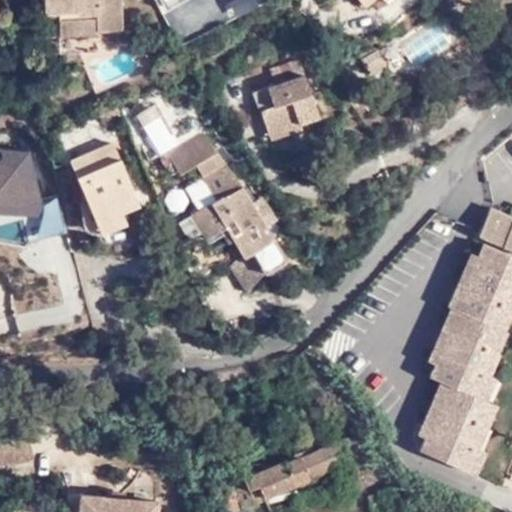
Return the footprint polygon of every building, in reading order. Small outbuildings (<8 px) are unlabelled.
[(124,29),(122,0),(44,0),(45,10),(46,10),(60,11),(60,17),(60,19),(97,18),(97,28),(100,28),(124,29)] [(100,32),(100,28),(97,28),(97,18),(60,19),(60,32),(100,32)] [(317,115),(298,60),(270,70),(275,84),(267,88),(273,106),(261,111),(269,138),(300,127),(299,121),(317,115)] [(192,164),(199,176),(212,199),(204,203),(186,214),(202,240),(216,231),(222,227),(230,240),(240,257),(249,252),(261,273),(283,259),(238,184),(200,132),(166,153),(177,172),(192,164)] [(137,205),(111,145),(68,164),(97,234),(123,222),(119,213),(137,205)] [(212,199),(199,176),(191,181),(204,203),(212,199)] [(511,250),(511,218),(489,209),(477,236),(511,250)] [(222,227),(216,231),(224,244),(230,240),(222,227)] [(511,282),(511,256),(482,244),(477,256),(470,253),(465,264),(472,266),(469,273),(462,271),(446,306),(450,308),(434,345),(440,348),(438,354),(431,352),(427,360),(434,363),(429,376),(439,381),(423,418),(430,421),(427,428),(420,425),(416,433),(423,437),(418,450),(457,467),(467,445),(460,442),(480,397),(469,392),(479,370),(472,367),(490,324),(486,322),(504,279),(511,282)] [(252,278),(261,273),(249,252),(240,257),(252,278)] [(472,266),(465,264),(462,271),(469,273),(472,266)] [(511,282),(504,279),(486,322),(490,324),(472,367),(479,370),(469,392),(480,397),(460,442),(467,445),(457,467),(474,474),(482,453),(476,448),(495,404),(484,399),(493,376),(487,373),(506,330),(503,329),(511,306),(511,282)] [(440,348),(434,345),(431,352),(438,354),(440,348)] [(313,399),(320,392),(312,383),(304,390),(313,399)] [(331,404),(320,392),(313,399),(324,411),(331,404)] [(247,396),(238,399),(241,409),(250,406),(247,396)] [(423,418),(420,425),(427,428),(430,421),(423,418)] [(336,428),(343,425),(341,419),(334,421),(336,428)] [(0,462),(32,457),(27,431),(0,435),(0,462)] [(339,442),(343,450),(350,447),(346,439),(339,442)] [(350,465),(343,450),(339,442),(284,466),(282,461),(216,491),(219,501),(209,505),(211,511),(239,511),(234,499),(256,489),(263,503),(350,465)] [(239,511),(240,511),(263,503),(256,489),(234,499),(239,511)] [(379,511),(398,506),(392,489),(368,497),(372,511),(379,511)] [(66,511),(154,511),(156,500),(69,492),(66,511)]
